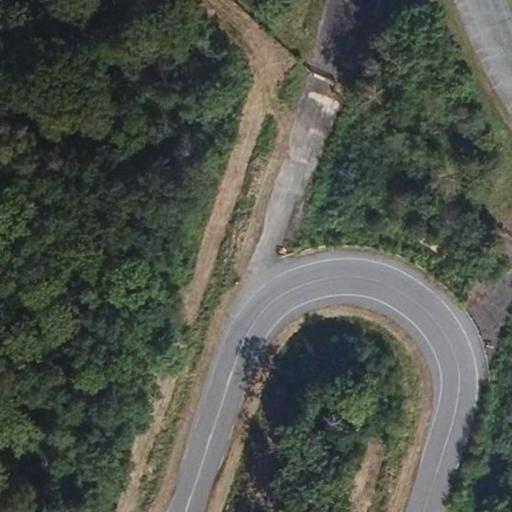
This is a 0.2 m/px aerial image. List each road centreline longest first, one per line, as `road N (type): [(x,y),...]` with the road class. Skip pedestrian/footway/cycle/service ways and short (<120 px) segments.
road 1 (unclassified): [(354,0),(242,342)]
road 2 (unclassified): [(463,391),(448,341),(425,308),(380,279),(331,275),(277,295),(242,342)]
road 3 (unclassified): [(242,342),(187,511)]
road 4 (unclassified): [(463,391),(511,249)]
road 5 (unclassified): [(424,511),(463,391)]
